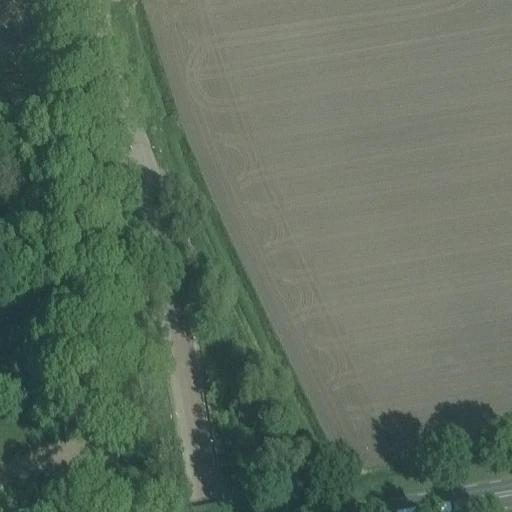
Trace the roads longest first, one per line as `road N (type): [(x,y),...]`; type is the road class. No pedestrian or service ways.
road 1 (unclassified): [(144,168),(107,180),(87,201),(95,499)]
road 2 (tertiary): [(209,511),(144,168)]
road 3 (tertiary): [(144,168),(94,0)]
road 4 (primary): [(511,491),(393,511)]
